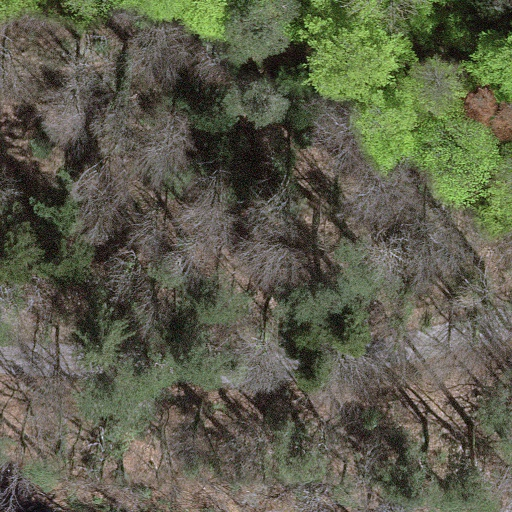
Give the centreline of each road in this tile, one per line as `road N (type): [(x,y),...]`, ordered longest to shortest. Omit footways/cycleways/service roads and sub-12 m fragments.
road 1 (unclassified): [(0,356),(208,366),(412,353),(511,318)]
road 2 (track): [(0,68),(358,48),(511,78)]
